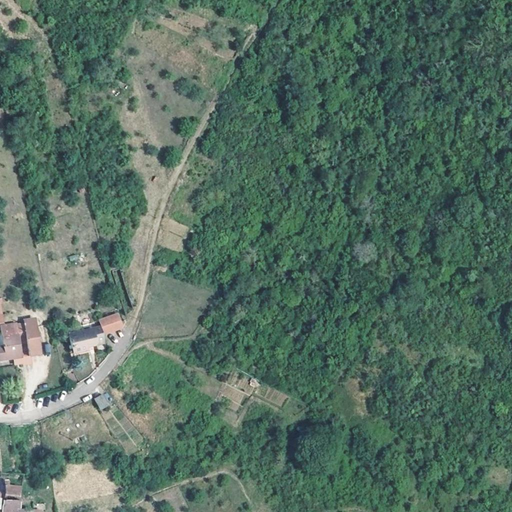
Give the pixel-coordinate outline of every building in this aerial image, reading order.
[(185,307),(186,336),(197,336),(196,306),(185,307)] [(125,323),(121,310),(105,315),(108,328),(125,323)] [(27,318),(31,345),(34,345),(36,352),(48,350),(42,316),(40,317),(34,317),(27,318)] [(26,346),(31,345),(27,318),(18,319),(19,328),(11,329),(5,330),(7,340),(0,342),(3,356),(18,354),(27,353),(26,346)] [(9,321),(11,329),(19,328),(18,319),(9,321)] [(81,327),(86,346),(92,345),(92,342),(92,339),(108,336),(104,322),(81,327)] [(77,348),(86,346),(81,327),(73,329),(77,348)] [(28,360),(27,353),(18,354),(19,361),(28,360)] [(259,376),(261,371),(255,368),(252,373),(259,376)] [(100,410),(107,406),(102,397),(95,401),(100,410)] [(21,498),(23,486),(9,485),(7,496),(21,498)]
